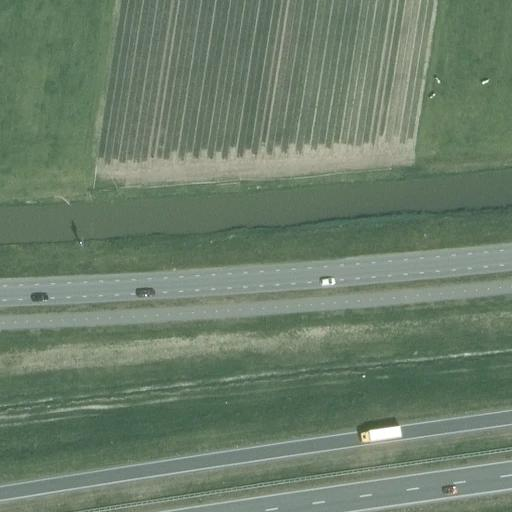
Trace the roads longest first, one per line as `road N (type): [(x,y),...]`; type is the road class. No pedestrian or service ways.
road 1 (trunk): [(511,416),(0,491)]
road 2 (tertiary): [(511,256),(0,293)]
road 3 (trunk): [(241,511),(511,474)]
